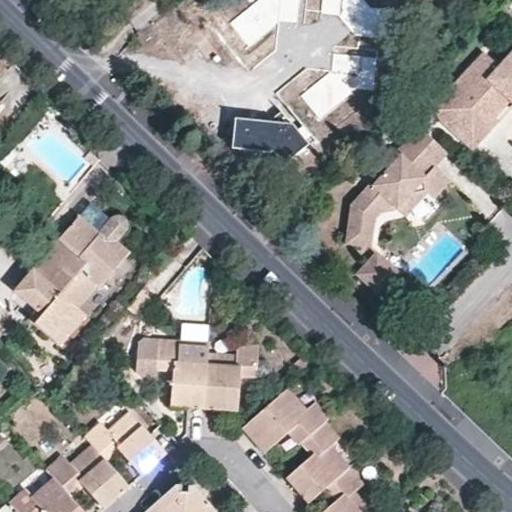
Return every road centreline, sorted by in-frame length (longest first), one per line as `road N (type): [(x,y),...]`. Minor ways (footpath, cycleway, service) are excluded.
road 1 (residential): [(511,501),(14,21)]
road 2 (residential): [(127,511),(187,460),(212,453),(233,462),(276,511)]
